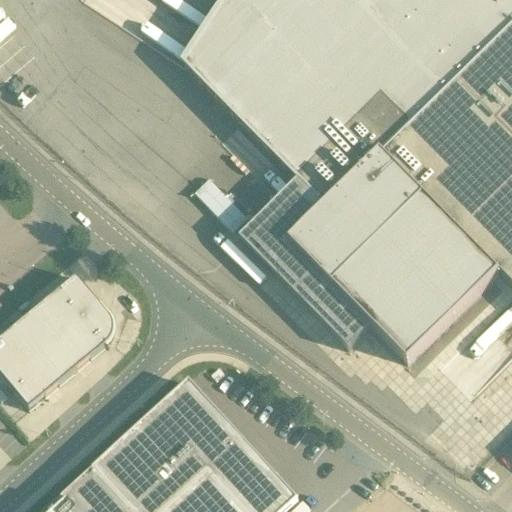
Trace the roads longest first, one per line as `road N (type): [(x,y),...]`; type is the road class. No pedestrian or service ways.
road 1 (unclassified): [(468,511),(200,310)]
road 2 (unclassified): [(200,310),(0,499)]
road 3 (unclassified): [(200,310),(0,139)]
